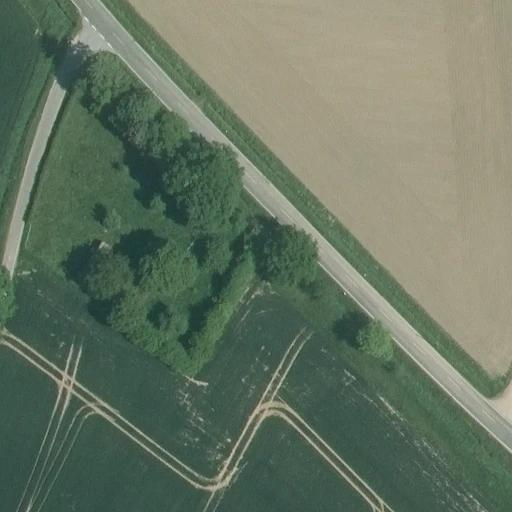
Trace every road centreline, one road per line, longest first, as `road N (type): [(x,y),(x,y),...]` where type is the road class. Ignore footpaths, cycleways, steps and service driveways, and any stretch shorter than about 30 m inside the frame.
road 1 (secondary): [(511,431),(84,0)]
road 2 (track): [(96,15),(48,134),(0,320)]
